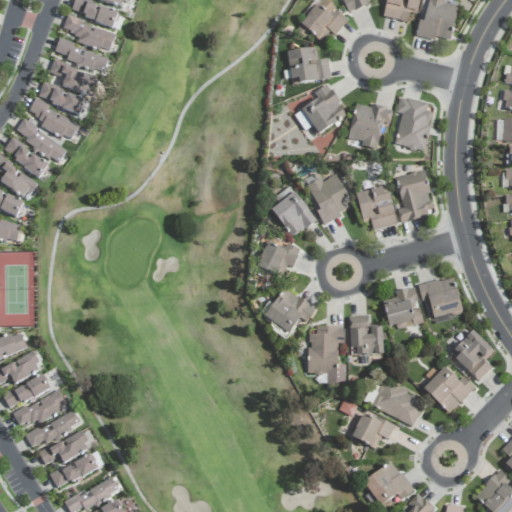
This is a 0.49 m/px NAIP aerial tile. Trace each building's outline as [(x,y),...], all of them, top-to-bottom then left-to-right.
[(112,28),(117,13),(79,0),(74,0),(70,14),(112,28)] [(126,0),(92,0),(92,1),(120,8),(122,0),(126,0),(127,0),(126,0)] [(334,37),(348,21),(322,0),(321,0),(299,26),(320,44),(329,33),(334,37)] [(343,0),(341,1),(345,12),(379,1),(378,0),(343,0)] [(416,16),(419,0),(385,0),(382,18),(407,24),(408,14),(416,16)] [(415,36),(449,43),(457,7),(443,4),(444,0),(427,0),(423,22),(418,21),(415,36)] [(115,36),(66,18),(62,31),(77,36),(75,42),(108,54),(115,36)] [(59,39),(74,44),(73,48),(107,61),(102,75),(75,65),(75,64),(66,61),(67,57),(54,52),(59,39)] [(291,87),(330,80),(327,61),(316,63),(313,50),(286,55),(291,87)] [(98,80),(92,98),(60,87),(63,79),(48,73),(53,61),(68,66),(67,69),(98,80)] [(511,69),(511,70),(509,76),(505,76),(503,85),(511,87),(511,69)] [(58,92),(84,101),(78,117),(60,110),(61,109),(50,105),(51,102),(37,97),(42,83),(59,90),(58,92)] [(317,100),(301,111),(318,136),(346,116),(325,86),(313,95),(317,100)] [(511,93),(505,92),(501,108),(511,109),(511,93)] [(427,105),(399,99),(396,114),(400,115),(394,146),(424,152),(432,113),(425,112),(427,105)] [(47,110),(78,127),(71,140),(62,135),(60,139),(40,127),(42,124),(32,118),(34,115),(28,111),(34,100),(48,107),(47,110)] [(382,124),(388,125),(392,111),(370,106),(370,109),(355,105),(347,140),(361,143),(360,147),(376,151),(382,124)] [(310,129),(302,112),(294,116),(303,133),(310,129)] [(35,132),(65,152),(57,164),(50,159),(48,162),(30,151),(32,147),(24,142),(27,138),(16,131),(23,120),(36,129),(35,132)] [(503,142),(511,142),(511,120),(503,120),(503,142)] [(24,150),(47,167),(38,180),(13,162),(15,159),(3,151),(12,138),(26,148),(24,150)] [(20,174),(36,185),(28,196),(25,194),(21,199),(0,184),(0,180),(3,176),(0,173),(0,156),(11,165),(9,167),(17,173),(14,177),(16,179),(20,174)] [(401,209),(396,210),(399,224),(432,218),(423,172),(395,178),(401,209)] [(350,209),(336,176),(321,182),(320,180),(306,186),(322,226),(340,218),(338,214),(350,209)] [(394,227),(386,188),(355,195),(361,224),(369,222),(371,232),(394,227)] [(0,192),(22,204),(14,218),(0,210),(0,192)] [(292,240),(315,222),(293,194),(270,212),(292,240)] [(0,221),(19,227),(14,242),(5,240),(4,243),(0,241),(0,221)] [(266,241),(257,270),(282,278),(285,267),(293,269),(298,252),(266,241)] [(428,301),(432,321),(461,313),(453,278),(417,287),(421,303),(428,301)] [(388,330),(421,324),(415,288),(393,292),(395,299),(382,302),(388,330)] [(300,319),(305,323),(314,311),(284,290),(264,318),(288,336),(300,319)] [(382,356),(381,326),(368,326),(368,317),(349,318),(351,357),(382,356)] [(344,390),(344,366),(337,366),(337,344),(343,344),(344,329),(312,328),(311,335),(307,335),(306,376),(326,376),(326,390),(344,390)] [(493,354),(473,332),(449,354),(476,383),(491,369),(484,361),(493,354)] [(0,361),(26,351),(19,333),(0,339),(0,361)] [(0,369),(0,384),(9,380),(13,386),(42,370),(32,352),(0,369)] [(457,382),(443,368),(422,391),(448,416),(473,388),(461,377),(457,382)] [(49,390),(42,377),(2,398),(9,411),(49,390)] [(424,400),(384,382),(371,409),(412,427),(424,400)] [(12,414),(18,428),(35,421),(36,423),(66,410),(59,393),(12,414)] [(30,450),(79,427),(72,413),(24,436),(30,450)] [(351,439),(374,450),(380,438),(387,441),(393,427),(363,413),(351,439)] [(62,441),(62,442),(37,454),(43,466),(59,459),(61,464),(90,450),(81,432),(62,441)] [(511,439),(500,451),(508,458),(502,464),(511,473),(511,439)] [(49,477),(57,491),(97,469),(89,455),(49,477)] [(413,492),(390,463),(362,485),(380,508),(396,496),(400,502),(413,492)] [(488,511),(508,511),(511,508),(511,492),(504,485),(508,480),(499,471),(474,499),(488,511)] [(81,511),(118,492),(110,478),(64,504),(67,511),(81,511)] [(408,511),(433,511),(416,495),(407,505),(411,509),(408,511)] [(120,511),(116,502),(94,511),(120,511)]
